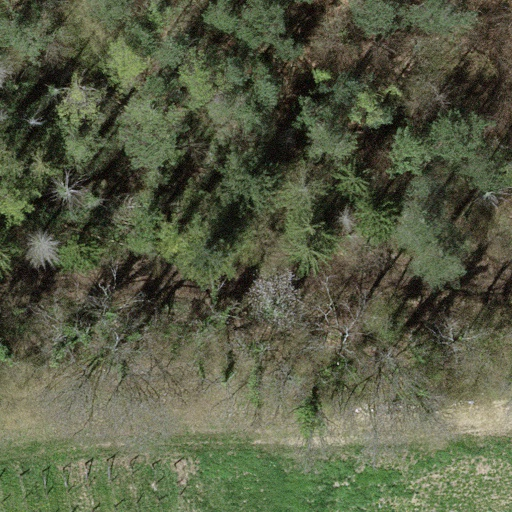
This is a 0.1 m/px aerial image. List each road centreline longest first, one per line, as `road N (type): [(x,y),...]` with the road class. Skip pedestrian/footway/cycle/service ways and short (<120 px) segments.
road 1 (track): [(0,453),(511,420)]
road 2 (track): [(0,266),(311,277),(511,270)]
